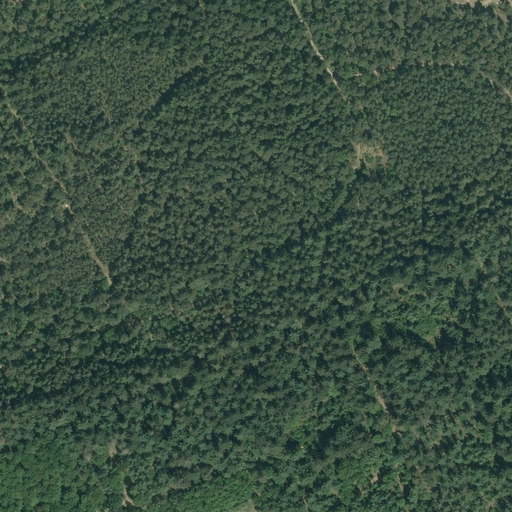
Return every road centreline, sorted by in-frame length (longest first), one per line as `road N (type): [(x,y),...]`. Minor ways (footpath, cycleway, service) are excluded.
road 1 (track): [(0,366),(198,299),(333,218)]
road 2 (track): [(0,442),(329,307)]
road 3 (track): [(334,78),(352,115),(359,163),(323,244),(319,280),(329,307)]
road 4 (track): [(329,307),(440,511)]
road 5 (track): [(329,307),(511,234)]
road 6 (track): [(511,97),(460,66),(334,78)]
road 7 (unknown): [(0,320),(63,254),(72,214)]
